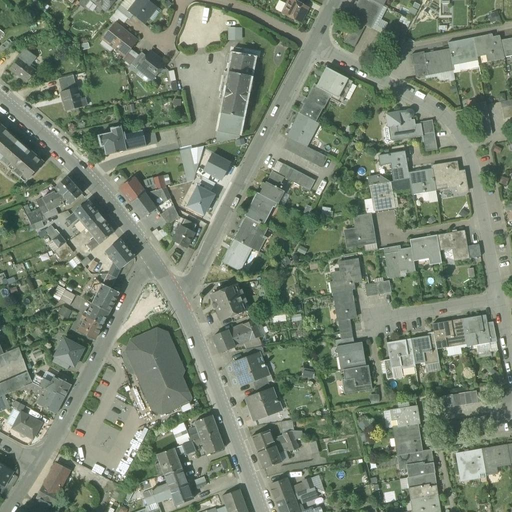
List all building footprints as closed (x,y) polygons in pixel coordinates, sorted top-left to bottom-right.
[(81,0),(78,5),(84,9),(90,0),(81,0)] [(99,5),(106,11),(115,0),(90,0),(98,6),(99,5)] [(133,0),(125,0),(121,5),(129,11),(137,1),(133,0)] [(133,16),(144,24),(149,18),(148,17),(156,8),(145,0),(137,0),(137,1),(129,11),(128,12),(133,16)] [(282,14),(300,23),(308,8),(302,5),(293,0),(291,0),(289,0),(287,5),(285,9),(287,9),(284,14),(282,14)] [(372,19),(380,5),(369,0),(358,0),(349,18),(354,21),(365,27),(370,30),(375,21),(372,19)] [(275,11),(282,14),(285,9),(287,5),(280,1),(275,11)] [(121,5),(117,10),(128,19),(129,20),(133,16),(128,12),(129,11),(121,5)] [(383,7),(380,5),(372,19),(375,21),(370,30),(378,33),(388,39),(389,39),(391,35),(384,31),(377,27),(381,21),(387,9),(383,7)] [(413,16),(416,11),(412,8),(410,7),(407,13),(413,16)] [(161,12),(156,8),(148,17),(149,18),(153,21),(161,12)] [(124,24),(128,19),(117,10),(117,11),(109,20),(115,25),(115,24),(118,20),(124,24)] [(497,13),(487,16),(490,24),(500,20),(497,13)] [(407,28),(411,21),(401,16),(398,23),(407,28)] [(66,20),(60,27),(67,33),(70,28),(68,27),(70,24),(66,20)] [(354,21),(352,27),(362,32),(365,27),(354,21)] [(388,24),(381,21),(377,27),(384,31),(388,24)] [(104,40),(114,48),(126,33),(115,24),(115,25),(103,40),(104,40)] [(352,27),(349,32),(360,37),(362,32),(352,27)] [(241,29),(228,29),(228,41),(242,41),(241,29)] [(349,32),(346,37),(357,43),(360,37),(349,32)] [(137,41),(126,33),(114,48),(125,57),(130,49),(137,41)] [(378,33),(375,39),(385,44),(388,39),(378,33)] [(504,59),(503,55),(500,42),(499,36),(489,38),(489,36),(473,39),(477,56),(490,54),(491,61),(504,59)] [(354,48),(357,43),(346,37),(343,43),(354,48)] [(375,39),(372,44),(383,50),(385,44),(375,39)] [(477,61),(477,56),(473,39),(448,44),(449,49),(452,66),(477,61)] [(0,47),(3,52),(13,45),(9,40),(0,47)] [(114,48),(104,40),(100,45),(110,53),(114,48)] [(511,40),(500,42),(503,55),(511,53),(511,40)] [(372,44),(369,49),(380,55),(383,50),(372,44)] [(122,60),(126,62),(136,60),(139,56),(130,49),(125,57),(122,60)] [(377,60),(380,55),(369,49),(366,55),(377,60)] [(452,67),(452,66),(449,49),(425,54),(423,54),(427,76),(453,71),(452,67)] [(10,70),(27,83),(36,72),(29,66),(34,59),(25,52),(10,70)] [(146,74),(153,80),(166,64),(150,52),(146,56),(136,69),(143,74),(146,74)] [(411,56),(416,79),(425,77),(427,76),(423,54),(425,54),(425,52),(411,56)] [(131,65),(136,69),(146,56),(141,53),(139,56),(136,60),(131,65)] [(232,65),(230,73),(250,77),(254,59),(244,57),(234,55),(234,56),(232,65)] [(149,85),(153,80),(146,74),(143,74),(136,69),(131,65),(136,60),(126,62),(131,66),(128,69),(149,85)] [(477,61),(452,66),(452,67),(453,71),(454,74),(460,73),(460,71),(479,67),(477,61)] [(326,70),(317,87),(330,95),(342,101),(351,83),(326,70)] [(454,74),(453,71),(427,76),(425,77),(425,80),(436,78),(441,82),(447,81),(449,82),(455,81),(454,74)] [(226,96),(230,73),(224,72),(220,95),(226,96)] [(242,118),(250,77),(230,73),(226,96),(222,115),(242,118)] [(58,80),(62,93),(77,89),(74,76),(58,80)] [(324,108),(330,95),(317,87),(314,86),(299,114),(315,122),(322,108),(324,108)] [(62,93),(67,112),(83,108),(81,100),(78,88),(77,89),(62,93)] [(504,94),(497,95),(499,103),(506,101),(504,94)] [(467,102),(468,109),(474,108),(486,106),(486,102),(475,104),(475,100),(467,102)] [(500,103),(501,109),(511,106),(511,102),(511,101),(500,103)] [(126,107),(128,114),(135,112),(133,105),(126,107)] [(474,108),(476,114),(487,111),(486,106),(474,108)] [(511,112),(511,106),(501,109),(502,115),(511,112)] [(385,115),(387,128),(388,128),(392,128),(394,142),(404,140),(403,138),(407,138),(408,139),(422,137),(420,125),(415,126),(414,121),(411,121),(410,118),(412,117),(413,115),(413,113),(411,111),(409,110),(406,111),(405,113),(405,114),(399,115),(399,112),(385,115)] [(477,120),(489,117),(487,111),(476,114),(477,120)] [(511,118),(511,112),(502,115),(503,121),(511,118)] [(308,136),(315,122),(299,114),(287,137),(290,139),(295,141),(300,144),(306,147),(307,148),(312,138),(308,136)] [(222,115),(219,133),(239,137),(242,118),(222,115)] [(477,120),(478,126),(490,123),(489,117),(477,120)] [(511,125),(511,118),(503,121),(504,127),(511,125)] [(421,125),(422,135),(434,133),(433,127),(432,121),(420,123),(420,125),(421,125)] [(319,124),(315,122),(308,136),(312,138),(319,124)] [(478,126),(479,131),(491,129),(490,123),(478,126)] [(0,160),(1,161),(18,142),(0,126),(0,160)] [(104,147),(106,156),(146,147),(144,137),(126,141),(125,135),(124,133),(122,134),(120,128),(111,130),(112,134),(98,137),(101,147),(104,147)] [(389,142),(394,142),(392,128),(388,128),(387,128),(385,128),(384,129),(385,140),(384,141),(385,143),(386,144),(388,144),(389,142)] [(492,135),(491,129),(479,131),(479,132),(480,137),(492,135)] [(142,132),(125,135),(126,141),(144,137),(142,132)] [(238,139),(239,137),(219,133),(217,144),(238,139)] [(144,137),(146,147),(156,145),(154,135),(144,137)] [(284,149),(290,152),(295,141),(290,139),(287,144),(284,149)] [(290,152),(295,155),(300,144),(295,141),(290,152)] [(43,164),(18,142),(1,161),(20,178),(22,176),(26,180),(25,182),(26,183),(43,164)] [(295,155),(300,158),(306,147),(300,144),(295,155)] [(203,147),(188,150),(194,178),(203,148),(203,147)] [(300,158),(306,160),(311,150),(307,148),(306,147),(300,158)] [(186,178),(187,183),(193,181),(194,178),(188,150),(180,152),(186,178)] [(306,160),(311,163),(316,153),(311,150),(306,160)] [(393,182),(409,180),(408,174),(405,152),(377,157),(379,168),(390,166),(393,182)] [(311,163),(316,166),(322,155),(316,153),(311,163)] [(204,171),(211,175),(222,180),(230,165),(212,155),(204,171)] [(326,158),(322,155),(316,166),(321,169),(327,158),(326,158)] [(272,172),(278,175),(283,165),(278,162),(275,167),(272,172)] [(432,167),(432,170),(435,185),(448,183),(449,189),(456,188),(459,187),(457,175),(455,163),(432,167)] [(278,175),(283,178),(288,167),(283,165),(278,175)] [(284,179),(288,181),(294,170),(288,167),(283,178),(284,179)] [(211,175),(204,171),(199,168),(196,174),(203,178),(208,181),(211,175)] [(288,181),(293,184),(299,173),(294,170),(288,181)] [(432,170),(408,174),(409,180),(411,190),(412,196),(436,192),(435,185),(432,170)] [(265,191),(263,197),(272,201),(278,205),(278,204),(277,203),(282,193),(284,193),(284,192),(281,190),(281,189),(282,190),(283,188),(282,188),(283,185),(281,184),(284,179),(283,178),(278,175),(272,172),(272,173),(265,185),(262,184),(260,189),(265,191)] [(293,184),(299,186),(304,176),(299,173),(293,184)] [(456,188),(457,194),(467,193),(464,174),(457,175),(459,187),(456,188)] [(168,175),(162,177),(165,186),(171,185),(168,175)] [(367,177),(369,186),(389,183),(379,175),(367,177)] [(153,179),(155,185),(156,191),(158,191),(166,189),(165,186),(162,177),(162,176),(153,179)] [(299,186),(304,189),(310,178),(304,176),(299,186)] [(509,179),(501,177),(499,184),(506,187),(509,179)] [(58,193),(60,195),(62,197),(75,186),(67,178),(55,189),(58,193)] [(120,189),(131,204),(145,194),(146,193),(143,190),(134,178),(120,189)] [(208,181),(203,178),(200,184),(205,186),(212,190),(215,184),(208,181)] [(315,181),(310,178),(304,189),(309,192),(315,181)] [(155,185),(153,179),(143,182),(145,189),(155,185)] [(393,182),(389,183),(391,193),(395,192),(411,190),(409,180),(393,182)] [(371,200),(373,212),(394,208),(391,193),(389,183),(369,186),(371,200)] [(435,185),(436,192),(449,190),(449,189),(448,183),(435,185)] [(146,194),(156,191),(155,185),(145,189),(143,190),(146,193),(146,194)] [(75,186),(62,197),(66,202),(70,206),(82,195),(75,186)] [(212,190),(205,186),(203,191),(210,195),(212,190)] [(210,195),(203,191),(198,188),(188,207),(203,215),(213,196),(210,195)] [(166,189),(158,191),(161,196),(164,204),(170,199),(166,189)] [(265,191),(260,189),(257,194),(258,194),(263,197),(265,191)] [(149,200),(161,196),(158,191),(156,191),(146,194),(146,193),(145,194),(149,200)] [(278,204),(278,205),(283,207),(290,195),(284,192),(284,193),(282,193),(277,203),(278,204)] [(438,203),(436,192),(412,196),(413,202),(425,202),(429,202),(429,204),(438,203)] [(46,205),(62,197),(60,195),(58,196),(57,193),(55,193),(43,200),(46,205)] [(142,220),(156,210),(149,200),(145,194),(131,204),(142,220)] [(260,224),(272,201),(263,197),(258,194),(246,217),(260,224)] [(64,202),(66,202),(62,197),(46,205),(50,212),(56,209),(65,205),(64,202)] [(37,203),(40,209),(46,205),(43,200),(37,203)] [(373,212),(371,200),(363,201),(366,213),(373,212)] [(272,201),(260,224),(264,227),(273,208),(275,209),(278,205),(272,201)] [(88,202),(74,214),(79,219),(80,221),(87,229),(101,217),(98,214),(88,202)] [(50,212),(46,205),(40,209),(43,215),(44,215),(50,212)] [(23,208),(31,226),(35,224),(42,222),(46,220),(44,215),(43,215),(40,209),(31,213),(28,206),(23,208)] [(160,216),(168,226),(179,218),(176,212),(173,206),(160,216)] [(307,206),(302,216),(307,218),(312,208),(307,206)] [(331,209),(322,208),(321,219),(330,220),(331,209)] [(44,215),(46,220),(59,215),(56,209),(50,212),(44,215)] [(468,214),(462,210),(458,215),(465,219),(468,214)] [(71,226),(79,219),(74,214),(66,220),(71,226)] [(345,237),(347,248),(358,246),(374,244),(369,215),(353,217),(356,235),(345,237)] [(87,229),(95,239),(100,245),(114,233),(104,221),(101,217),(87,229)] [(264,227),(260,224),(246,217),(245,217),(233,240),(251,249),(255,251),(262,238),(267,228),(264,227)] [(433,217),(427,221),(430,225),(436,221),(433,217)] [(184,220),(181,227),(193,233),(196,226),(184,220)] [(74,226),(81,234),(87,229),(80,221),(74,226)] [(42,222),(35,224),(37,230),(44,227),(42,222)] [(169,236),(174,239),(181,227),(176,224),(169,236)] [(45,232),(48,236),(55,231),(51,226),(45,232)] [(194,234),(193,233),(181,227),(174,239),(173,242),(186,249),(194,234)] [(48,236),(52,241),(59,236),(60,235),(56,230),(55,231),(48,236)] [(157,230),(152,233),(158,243),(168,237),(163,230),(159,233),(157,230)] [(464,232),(436,237),(439,252),(455,249),(457,261),(469,259),(467,247),(464,232)] [(53,243),(58,249),(65,243),(59,236),(52,241),(53,243)] [(441,264),(439,252),(436,237),(409,241),(411,249),(412,258),(428,255),(428,259),(429,266),(441,264)] [(265,240),(262,238),(255,251),(258,253),(265,240)] [(91,251),(100,245),(95,239),(87,246),(91,251)] [(239,272),(251,249),(233,240),(221,263),(239,272)] [(114,263),(120,270),(134,258),(120,242),(106,253),(114,263)] [(58,249),(53,243),(49,246),(54,252),(58,249)] [(54,252),(62,262),(73,253),(65,243),(58,249),(54,252)] [(358,246),(359,253),(375,250),(374,244),(358,246)] [(467,247),(469,259),(481,257),(479,245),(467,247)] [(413,262),(412,258),(411,249),(396,251),(395,247),(384,249),(387,271),(392,273),(395,273),(398,276),(415,273),(413,262)] [(47,253),(39,257),(42,263),(50,259),(47,253)] [(74,270),(82,264),(76,257),(68,263),(74,270)] [(287,257),(281,261),(285,267),(291,263),(287,257)] [(82,264),(85,268),(91,263),(87,259),(82,264)] [(334,276),(337,293),(351,291),(355,290),(354,285),(357,285),(357,281),(362,280),(358,260),(340,263),(342,275),(334,276)] [(89,271),(93,273),(98,266),(93,263),(89,271)] [(114,263),(108,275),(115,279),(120,270),(114,263)] [(333,294),(337,293),(334,276),(342,275),(340,263),(337,263),(339,272),(331,273),(333,282),(329,283),(331,294),(333,294)] [(110,289),(115,279),(108,275),(103,285),(110,289)] [(88,293),(96,298),(103,285),(100,284),(94,281),(88,293)] [(390,282),(382,284),(384,295),(392,294),(390,282)] [(110,289),(103,285),(96,298),(93,305),(109,313),(119,293),(110,289)] [(211,297),(221,322),(246,311),(236,286),(211,297)] [(53,297),(60,301),(65,291),(58,287),(53,297)] [(60,301),(70,307),(75,296),(65,291),(60,301)] [(355,318),(351,291),(337,293),(333,294),(338,321),(349,319),(355,318)] [(102,326),(109,313),(93,305),(88,313),(86,312),(84,317),(102,326)] [(72,312),(63,307),(58,315),(67,320),(72,312)] [(301,315),(291,316),(292,323),(302,321),(301,315)] [(475,341),(476,346),(490,344),(486,324),(485,316),(461,320),(462,325),(465,343),(475,341)] [(95,340),(102,326),(84,317),(81,321),(84,323),(80,332),(95,340)] [(338,321),(340,334),(352,332),(349,319),(338,321)] [(212,339),(219,355),(244,344),(258,338),(264,335),(260,324),(256,326),(253,321),(212,339)] [(432,325),(434,336),(436,349),(446,347),(446,349),(460,347),(461,347),(458,326),(457,321),(456,321),(456,323),(452,324),(451,322),(432,325)] [(486,324),(490,344),(495,343),(496,342),(492,323),(486,324)] [(458,326),(461,347),(466,346),(465,343),(462,325),(458,326)] [(151,411),(162,416),(180,408),(189,404),(190,404),(192,399),(182,377),(185,372),(168,333),(157,329),(129,341),(125,351),(126,354),(124,354),(124,356),(127,363),(128,364),(130,363),(135,375),(151,411)] [(353,338),(352,332),(340,334),(341,340),(353,338)] [(434,336),(410,340),(414,362),(424,361),(425,366),(438,364),(436,349),(434,336)] [(32,342),(27,337),(22,342),(28,347),(32,342)] [(262,348),(258,338),(244,344),(246,350),(261,348),(262,348)] [(354,345),(353,338),(341,340),(335,341),(336,348),(338,347),(354,345)] [(70,365),(74,368),(84,349),(64,339),(55,358),(70,365)] [(415,367),(414,362),(410,340),(387,344),(390,360),(391,367),(401,366),(401,369),(415,367)] [(495,343),(490,344),(476,346),(477,353),(490,351),(490,352),(497,351),(495,343)] [(340,371),(344,371),(363,367),(363,363),(365,363),(361,344),(354,345),(338,347),(340,357),(338,358),(340,371)] [(460,347),(446,349),(448,357),(461,355),(460,347)] [(12,351),(7,353),(12,364),(23,359),(20,353),(19,348),(12,351)] [(245,350),(248,358),(259,354),(260,357),(263,355),(261,348),(246,350),(245,350)] [(40,350),(32,353),(35,359),(42,356),(40,350)] [(132,376),(135,375),(130,363),(128,364),(127,363),(124,356),(124,354),(126,354),(125,351),(122,353),(121,357),(128,374),(132,376)] [(6,367),(12,364),(7,353),(3,355),(1,356),(6,367)] [(233,364),(241,386),(252,381),(265,376),(262,368),(265,367),(264,365),(263,366),(260,357),(259,354),(248,358),(233,364)] [(52,363),(67,371),(70,365),(55,358),(52,363)] [(383,362),(386,375),(392,374),(391,367),(390,360),(383,362)] [(438,364),(425,366),(426,374),(440,371),(438,364)] [(265,376),(268,383),(273,381),(267,366),(265,367),(262,368),(265,376)] [(401,366),(391,367),(392,374),(393,380),(403,378),(402,376),(401,369),(401,366)] [(368,367),(363,367),(344,371),(346,380),(341,381),(344,395),(372,391),(368,367)] [(415,367),(401,369),(402,376),(416,374),(415,367)] [(315,371),(303,369),(302,378),(313,379),(315,371)] [(492,369),(486,377),(493,382),(498,374),(492,369)] [(46,372),(42,379),(51,384),(55,377),(55,376),(46,372)] [(27,373),(22,375),(27,386),(32,384),(27,373)] [(21,388),(27,386),(22,375),(16,377),(21,388)] [(36,376),(32,384),(47,391),(55,395),(57,393),(64,398),(65,398),(71,385),(55,377),(51,384),(42,379),(36,376)] [(252,381),(255,388),(268,383),(265,376),(252,381)] [(16,391),(21,388),(16,377),(11,380),(16,391)] [(10,393),(16,391),(11,380),(5,382),(10,393)] [(0,385),(4,396),(10,393),(5,382),(0,384),(0,385)] [(270,391),(268,383),(255,388),(257,396),(270,391)] [(32,390),(44,397),(47,391),(32,384),(27,386),(21,388),(16,391),(20,393),(25,391),(30,393),(32,390)] [(246,400),(254,422),(278,413),(275,405),(278,404),(277,401),(276,401),(272,390),(270,391),(257,396),(246,400)] [(55,395),(47,391),(44,397),(40,405),(56,414),(64,398),(57,393),(55,395)] [(377,395),(369,396),(370,405),(375,404),(379,404),(377,395)] [(0,397),(0,412),(10,408),(4,396),(0,397)] [(15,402),(12,407),(22,412),(24,407),(15,402)] [(398,411),(409,409),(408,402),(397,404),(398,411)] [(192,409),(189,404),(180,408),(183,413),(192,409)] [(397,421),(398,428),(417,424),(419,424),(416,408),(409,409),(398,411),(390,412),(392,422),(397,421)] [(13,427),(21,413),(13,409),(6,423),(13,427)] [(392,422),(390,412),(383,413),(386,430),(392,429),(398,428),(397,421),(392,422)] [(12,429),(33,440),(41,424),(21,413),(13,427),(12,429)] [(199,433),(201,439),(218,433),(212,416),(195,422),(197,428),(199,433)] [(280,424),(281,431),(292,429),(291,422),(280,424)] [(173,428),(176,436),(187,432),(187,431),(184,423),(173,428)] [(422,452),(417,424),(398,428),(392,429),(394,439),(398,439),(399,445),(397,446),(399,456),(422,452)] [(199,433),(197,428),(187,431),(187,432),(189,437),(199,433)] [(251,438),(257,454),(275,447),(272,441),(268,431),(251,438)] [(189,437),(187,432),(176,436),(180,447),(182,446),(183,445),(191,443),(189,437)] [(282,435),(283,437),(286,444),(295,441),(291,432),(282,435)] [(299,432),(291,432),(295,441),(301,439),(299,432)] [(189,437),(191,443),(192,442),(201,439),(199,433),(189,437)] [(224,449),(218,433),(201,439),(192,442),(194,447),(203,444),(207,456),(224,449)] [(275,447),(286,444),(283,437),(272,441),(275,447)] [(295,441),(286,444),(287,449),(289,452),(298,449),(295,441)] [(183,445),(182,446),(184,453),(185,455),(196,451),(194,447),(192,442),(191,443),(183,445)] [(309,444),(312,456),(319,454),(316,442),(309,444)] [(277,453),(287,449),(286,444),(275,447),(277,453)] [(177,456),(184,453),(182,446),(180,447),(174,449),(177,456)] [(510,465),(510,464),(507,446),(491,449),(491,452),(482,453),(485,473),(486,476),(497,474),(496,468),(510,465)] [(275,447),(257,454),(263,470),(281,463),(278,455),(277,453),(275,447)] [(157,455),(160,463),(164,475),(182,469),(183,469),(180,460),(179,461),(177,456),(174,449),(157,455)] [(424,452),(422,452),(399,456),(398,457),(400,469),(410,467),(412,478),(435,474),(431,451),(424,452)] [(479,474),(485,473),(482,453),(481,452),(477,452),(477,451),(456,455),(459,475),(467,473),(468,481),(480,479),(479,474)] [(285,452),(278,455),(281,463),(289,460),(285,452)] [(122,460),(115,477),(122,480),(130,463),(122,460)] [(160,477),(164,475),(160,463),(155,465),(160,477)] [(0,483),(4,486),(12,473),(0,465),(0,483)] [(44,486),(57,493),(68,472),(55,465),(44,486)] [(166,481),(167,484),(170,491),(188,484),(182,469),(164,475),(166,481)] [(460,482),(468,481),(467,473),(459,475),(460,482)] [(439,495),(435,474),(412,478),(411,478),(413,488),(409,489),(409,491),(413,490),(415,500),(439,495)] [(319,476),(311,480),(314,488),(325,494),(319,476)] [(204,478),(194,481),(195,486),(206,482),(204,478)] [(409,489),(407,479),(399,480),(402,491),(409,489)] [(275,503),(293,496),(291,490),(287,480),(269,486),(275,503)] [(303,486),(305,492),(314,488),(311,480),(302,483),(303,486)] [(164,493),(170,491),(167,484),(161,487),(164,493)] [(188,484),(170,491),(172,496),(175,506),(193,499),(188,484)] [(44,486),(37,498),(37,499),(38,499),(35,506),(34,505),(30,511),(48,511),(51,506),(52,507),(53,506),(59,494),(57,493),(44,486)] [(131,487),(124,500),(128,502),(135,489),(134,486),(131,487)] [(303,486),(291,490),(293,496),(305,492),(303,486)] [(128,493),(117,487),(111,498),(122,503),(128,493)] [(154,496),(164,493),(161,487),(152,490),(154,496)] [(314,488),(305,492),(306,496),(308,500),(317,497),(314,488)] [(145,492),(148,499),(154,496),(152,490),(145,492)] [(225,508),(227,511),(231,511),(245,507),(239,491),(221,497),(225,508)] [(295,501),(306,496),(305,492),(293,496),(295,501)] [(157,501),(166,498),(164,493),(154,496),(156,501),(157,501)] [(442,511),(439,495),(415,500),(417,510),(414,511),(413,511),(442,511)] [(299,511),(297,507),(295,501),(293,496),(275,503),(278,511),(299,511)] [(147,511),(148,511),(160,508),(157,501),(156,501),(150,504),(145,506),(146,509),(147,511)]
